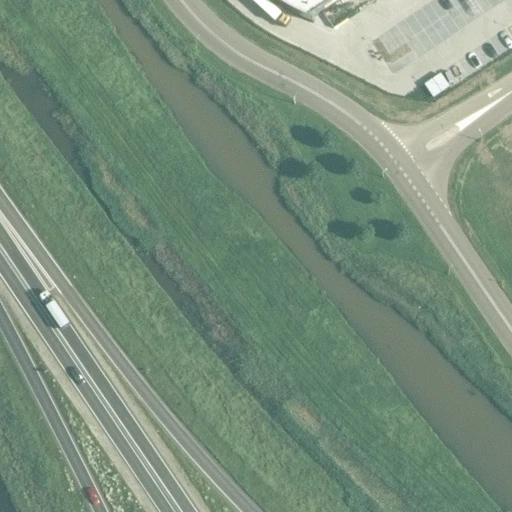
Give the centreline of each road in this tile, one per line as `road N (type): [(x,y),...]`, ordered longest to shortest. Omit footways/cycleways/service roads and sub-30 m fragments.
road 1 (trunk): [(250,511),(0,217)]
road 2 (trunk): [(178,511),(0,248)]
road 3 (tertiary): [(180,0),(222,42),(353,115),(401,170)]
road 4 (trunk): [(0,316),(97,511)]
road 5 (tertiary): [(401,170),(511,330)]
road 6 (unclassified): [(511,96),(401,170)]
